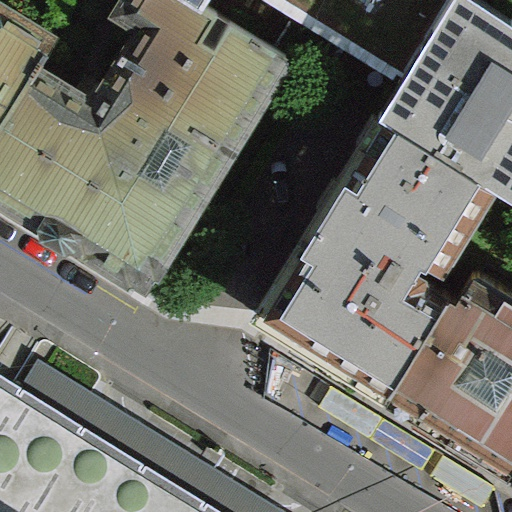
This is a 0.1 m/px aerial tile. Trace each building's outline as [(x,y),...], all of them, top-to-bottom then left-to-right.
[(288,53),(203,1),(201,0),(129,0),(122,12),(146,27),(96,106),(38,69),(0,128),(0,190),(146,281),(288,53)] [(451,0),(280,0),(404,75),(451,0)] [(511,17),(486,0),(451,0),(404,75),(383,110),(499,183),(511,191),(511,17)] [(0,128),(38,69),(54,39),(0,6),(0,128)] [(390,391),(449,292),(430,281),(427,270),(415,263),(422,255),(438,266),(448,264),(499,183),(383,110),(259,310),(390,391)] [(511,467),(511,288),(482,269),(473,273),(459,298),(449,292),(390,391),(511,467)] [(37,359),(23,381),(234,511),(285,511),(276,506),(128,415),(37,359)] [(234,511),(23,381),(0,366),(0,508),(6,511),(234,511)]
